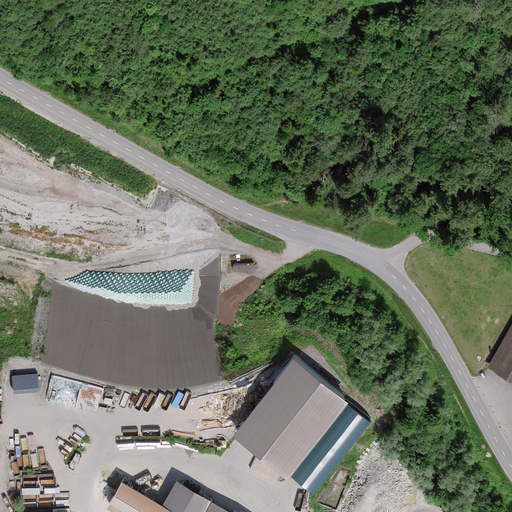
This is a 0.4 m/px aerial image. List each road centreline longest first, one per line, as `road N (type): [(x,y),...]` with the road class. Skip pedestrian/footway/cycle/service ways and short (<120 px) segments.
road 1 (unclassified): [(511,459),(424,309),(382,265),(230,205),(0,77)]
road 2 (track): [(57,0),(113,76),(141,87),(259,55),(407,0)]
